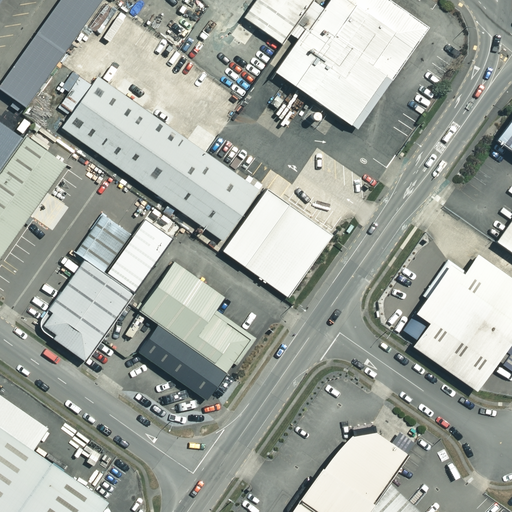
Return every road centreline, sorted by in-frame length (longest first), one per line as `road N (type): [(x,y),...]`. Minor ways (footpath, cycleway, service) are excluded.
road 1 (tertiary): [(321,319),(478,101)]
road 2 (unclassified): [(0,336),(207,483)]
road 3 (residential): [(504,446),(321,319)]
road 4 (tertiary): [(207,483),(321,319)]
